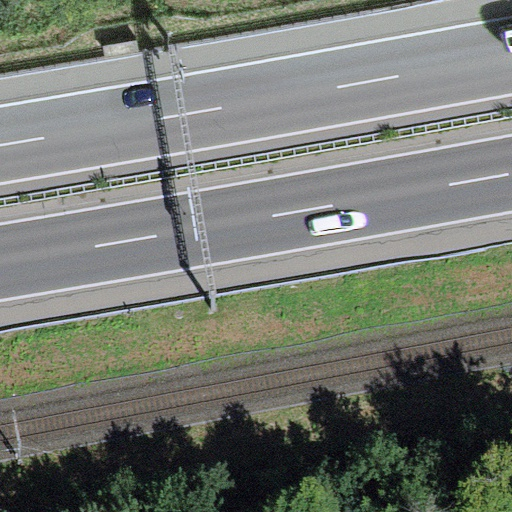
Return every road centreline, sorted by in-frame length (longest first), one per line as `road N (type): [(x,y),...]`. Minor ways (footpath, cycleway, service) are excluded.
road 1 (motorway): [(0,262),(511,172)]
road 2 (motorway): [(511,55),(0,145)]
